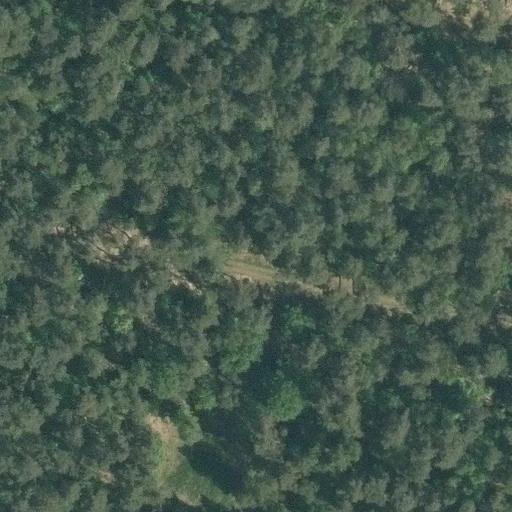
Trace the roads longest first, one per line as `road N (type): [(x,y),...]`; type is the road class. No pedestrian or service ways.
road 1 (track): [(0,232),(276,276),(511,327)]
road 2 (track): [(511,23),(342,0)]
